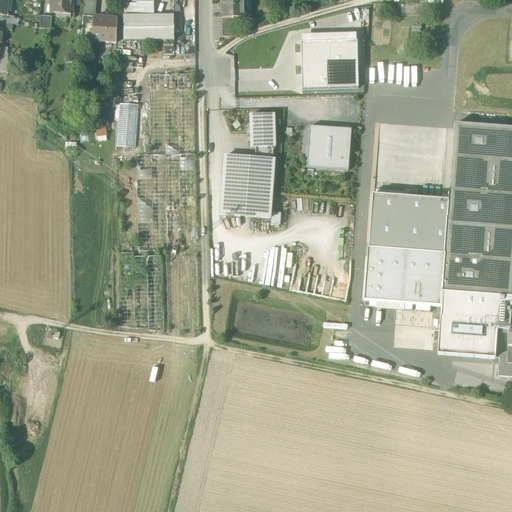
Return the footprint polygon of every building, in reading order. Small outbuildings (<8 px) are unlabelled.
[(8,0),(0,0),(0,16),(6,17),(6,16),(8,0)] [(72,0),(52,0),(51,11),(54,11),(54,8),(61,9),(61,12),(72,13),(72,0)] [(96,0),(84,0),(83,16),(95,17),(96,0)] [(123,0),(124,16),(154,16),(154,0),(123,0)] [(244,0),(220,0),(221,19),(233,19),(245,19),(244,0)] [(401,4),(402,16),(422,15),(422,3),(401,4)] [(14,18),(6,16),(6,17),(0,16),(0,23),(13,25),(14,18)] [(52,17),(40,16),(39,29),(51,30),(52,17)] [(95,17),(83,16),(81,40),(92,41),(95,17)] [(154,16),(124,16),(124,40),(174,40),(174,16),(154,16)] [(118,19),(95,17),(92,41),(116,43),(118,19)] [(233,19),(222,19),(222,36),(234,36),(233,19)] [(13,25),(0,23),(0,29),(4,30),(12,31),(13,25)] [(302,91),(358,89),(356,42),(300,44),(302,91)] [(135,150),(139,108),(119,106),(116,148),(135,150)] [(274,115),(250,116),(251,149),(275,148),(274,115)] [(511,128),(454,125),(449,202),(445,255),(442,294),(511,298),(511,128)] [(348,173),(351,132),(311,129),(308,170),(348,173)] [(274,160),(225,157),(220,216),(269,220),(274,160)] [(372,196),(368,250),(445,255),(449,202),(416,199),(417,194),(408,193),(408,199),(372,196)] [(281,214),(271,213),(270,225),(280,226),(281,214)] [(181,217),(169,217),(169,236),(171,236),(171,240),(181,241),(181,217)] [(445,255),(368,250),(364,302),(376,303),(404,305),(441,308),(442,294),(445,255)] [(511,298),(442,294),(441,308),(437,356),(495,360),(495,358),(499,358),(499,359),(507,359),(510,314),(511,314),(511,298)] [(404,305),(376,303),(375,309),(403,312),(404,305)] [(511,366),(506,366),(507,359),(499,359),(498,378),(511,378),(511,366)]
